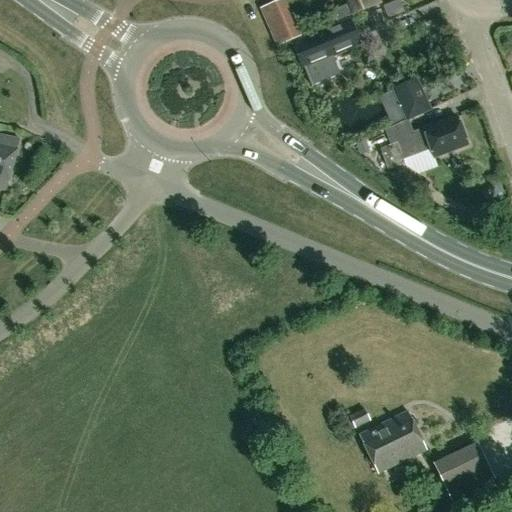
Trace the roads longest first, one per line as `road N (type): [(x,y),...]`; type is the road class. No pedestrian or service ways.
road 1 (residential): [(511,333),(148,183)]
road 2 (unclassified): [(0,331),(88,258),(148,183)]
road 3 (primary): [(387,219),(245,108)]
road 4 (primary): [(229,135),(387,219)]
road 5 (primary): [(245,108),(239,60),(216,37),(184,28),(139,46)]
road 6 (primary): [(387,219),(511,279)]
road 7 (residential): [(511,136),(475,40),(475,7)]
road 8 (track): [(62,139),(49,74),(0,32)]
